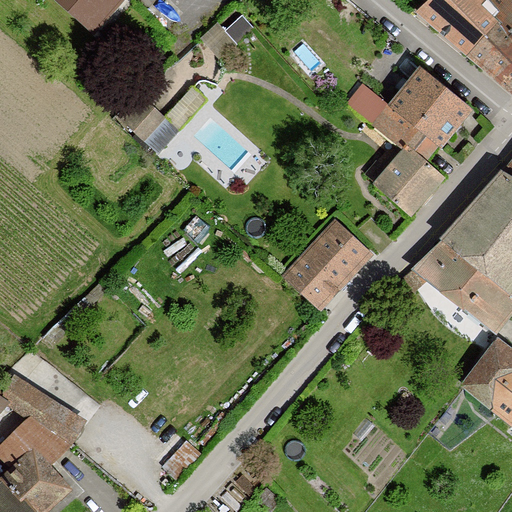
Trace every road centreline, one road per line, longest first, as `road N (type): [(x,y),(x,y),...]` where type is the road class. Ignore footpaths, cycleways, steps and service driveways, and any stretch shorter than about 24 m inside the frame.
road 1 (unclassified): [(511,132),(179,511)]
road 2 (residential): [(511,113),(374,0)]
